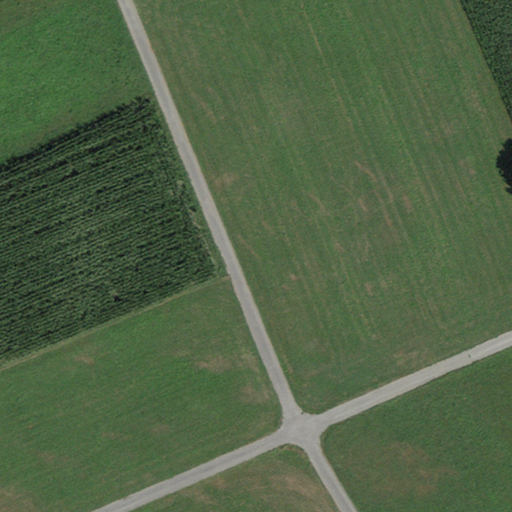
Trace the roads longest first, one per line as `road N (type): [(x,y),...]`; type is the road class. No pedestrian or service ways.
road 1 (unclassified): [(299,425),(126,0)]
road 2 (unclassified): [(299,425),(511,332)]
road 3 (unclassified): [(100,511),(299,425)]
